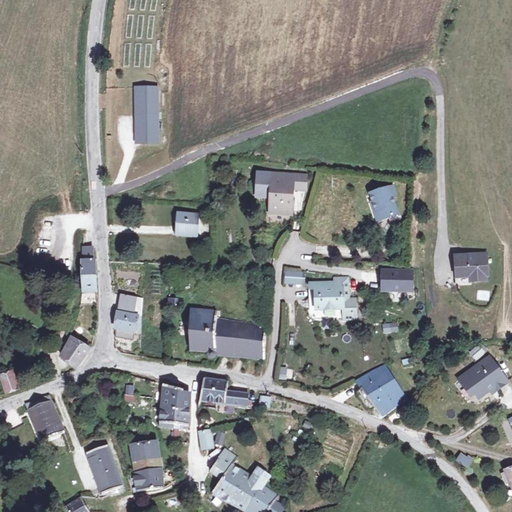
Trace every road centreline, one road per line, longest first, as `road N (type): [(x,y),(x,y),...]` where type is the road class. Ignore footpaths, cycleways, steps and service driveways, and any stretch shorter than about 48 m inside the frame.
road 1 (tertiary): [(96,0),(108,310),(100,360)]
road 2 (residential): [(266,387),(411,437),(483,511)]
road 3 (residential): [(191,371),(191,476),(138,503)]
road 4 (unclassified): [(294,240),(279,264),(266,387)]
